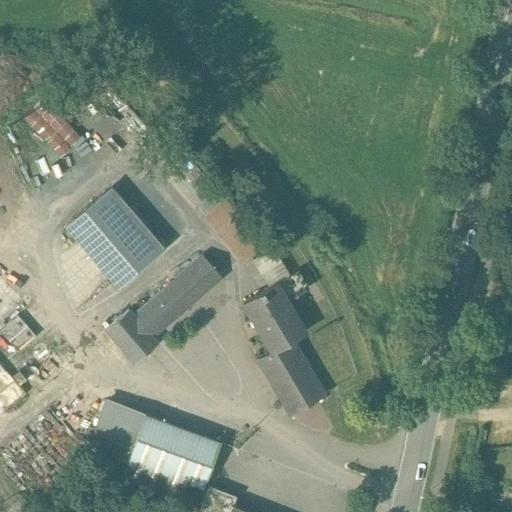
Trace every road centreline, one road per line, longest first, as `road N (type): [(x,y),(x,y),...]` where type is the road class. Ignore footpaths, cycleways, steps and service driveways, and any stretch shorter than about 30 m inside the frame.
road 1 (secondary): [(405,511),(508,0)]
road 2 (unknown): [(409,492),(280,435),(230,401),(204,369)]
